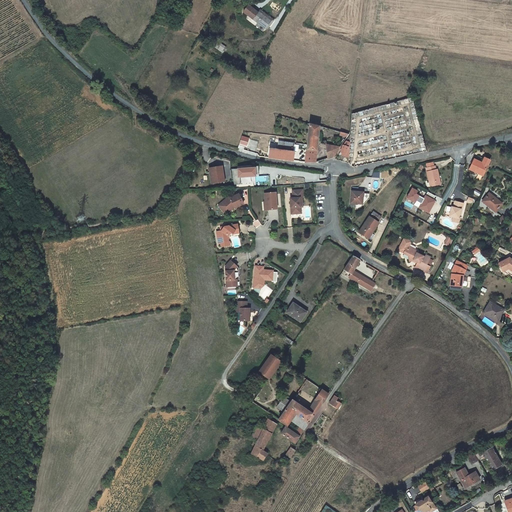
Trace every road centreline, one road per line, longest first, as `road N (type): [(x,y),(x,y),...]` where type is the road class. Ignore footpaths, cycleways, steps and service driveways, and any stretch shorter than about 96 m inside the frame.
road 1 (unclassified): [(24,0),(80,69),(158,125),(250,157),(332,168)]
road 2 (track): [(33,232),(50,333),(20,511)]
road 3 (track): [(201,142),(164,204),(144,218),(0,233)]
road 4 (residential): [(511,371),(468,321),(360,254),(335,228)]
road 5 (unclassified): [(332,168),(350,171),(511,136)]
road 6 (unclassified): [(511,426),(368,511)]
road 7 (residential): [(307,248),(223,377)]
